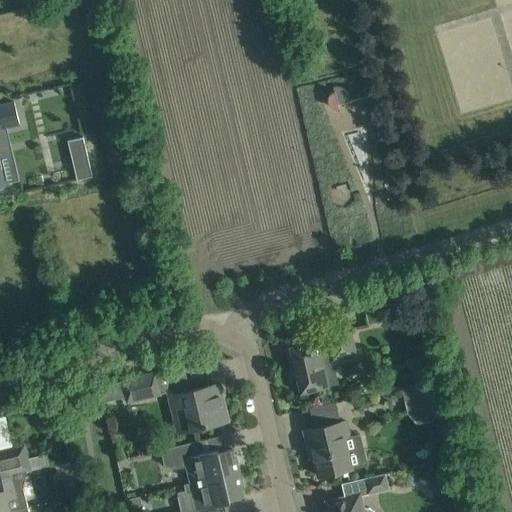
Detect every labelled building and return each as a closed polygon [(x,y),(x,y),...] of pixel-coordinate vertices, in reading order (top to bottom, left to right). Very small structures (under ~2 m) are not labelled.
[(52,68),(36,72),(40,89),(56,86),(52,68)] [(366,97),(366,96),(350,100),(349,98),(349,97),(349,96),(349,95),(348,94),(347,92),(346,91),(346,90),(345,89),(344,89),(343,88),(342,88),(341,87),(340,87),(339,87),(337,86),(335,86),(334,86),(333,87),(334,91),(332,92),(331,92),(331,93),(330,93),(329,94),(328,96),(328,97),(328,98),(328,99),(328,100),(328,102),(328,103),(329,104),(330,105),(331,106),(332,107),(333,108),(334,108),(335,108),(336,108),(337,108),(339,108),(338,104),(366,97)] [(0,185),(3,185),(0,171),(0,147),(4,146),(0,128),(19,124),(13,102),(0,105),(0,185)] [(82,138),(67,141),(77,179),(91,176),(82,138)] [(402,295),(390,298),(392,307),(404,305),(402,295)] [(387,298),(374,301),(378,313),(389,310),(387,298)] [(295,368),(297,378),(300,393),(328,386),(322,360),(331,358),(332,361),(356,355),(350,328),(325,334),(327,341),(318,343),(317,340),(296,345),(294,340),(284,342),(290,369),(295,368)] [(160,394),(155,372),(122,380),(122,381),(99,386),(103,402),(126,397),(127,401),(160,394)] [(434,379),(401,387),(404,400),(420,397),(425,401),(430,421),(443,418),(434,379)] [(228,420),(224,403),(221,404),(216,384),(189,390),(188,385),(167,390),(172,408),(177,432),(228,420)] [(311,457),(314,457),(318,476),(351,468),(344,437),(349,436),(345,420),(304,430),(308,446),(311,457)] [(184,484),(184,485),(240,472),(237,457),(234,458),(232,448),(218,452),(217,449),(202,453),(199,441),(179,445),(160,449),(164,465),(172,469),(187,466),(191,482),(184,484)] [(0,477),(14,474),(31,470),(24,444),(0,449),(0,477)] [(431,469),(420,481),(436,496),(447,483),(431,469)] [(0,511),(4,511),(26,507),(22,488),(26,472),(14,474),(0,477),(0,511)] [(243,486),(240,472),(184,485),(185,490),(177,492),(181,511),(180,511),(193,511),(193,510),(229,502),(229,499),(243,496),(241,486),(243,486)] [(387,488),(384,473),(364,477),(368,492),(387,488)] [(74,486),(59,490),(61,499),(77,494),(74,486)] [(360,493),(345,496),(325,501),(327,511),(374,511),(373,510),(369,507),(363,507),(360,493)]
